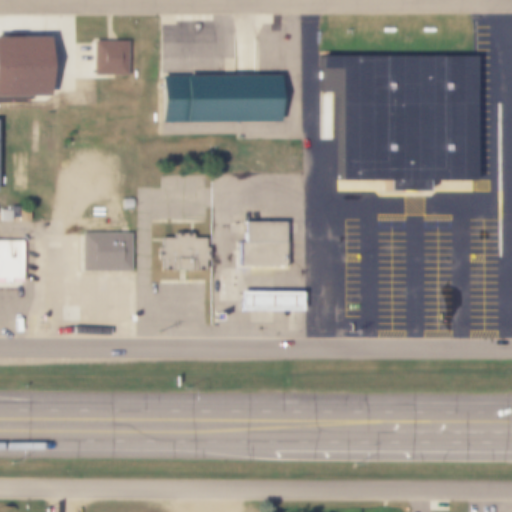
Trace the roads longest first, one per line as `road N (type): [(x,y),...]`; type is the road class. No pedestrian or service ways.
road 1 (trunk): [(511,404),(0,407)]
road 2 (trunk): [(0,437),(511,438)]
road 3 (residential): [(511,346),(0,346)]
road 4 (residential): [(0,488),(511,488)]
